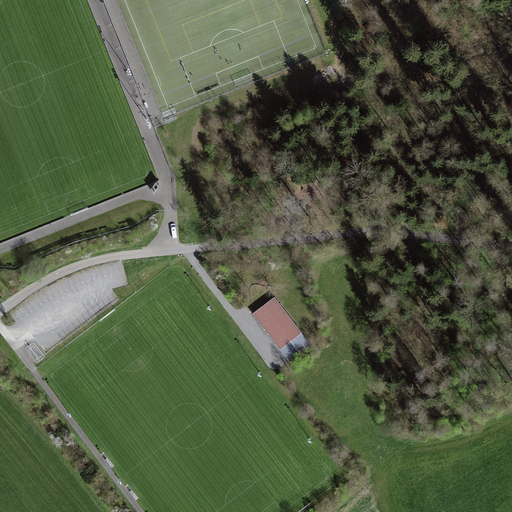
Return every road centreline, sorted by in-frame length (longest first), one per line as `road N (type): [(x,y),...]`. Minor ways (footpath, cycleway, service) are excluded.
road 1 (track): [(511,244),(381,229),(188,250)]
road 2 (residential): [(188,250),(63,271),(0,308)]
